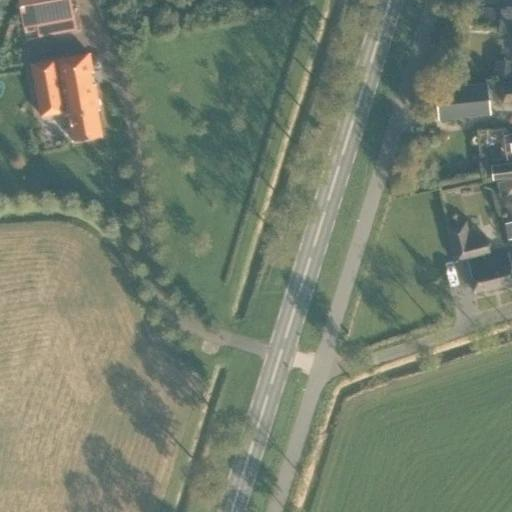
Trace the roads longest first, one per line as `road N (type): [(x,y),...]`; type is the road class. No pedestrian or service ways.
road 1 (primary): [(230,511),(391,0)]
road 2 (unclassified): [(322,367),(434,0)]
road 3 (residential): [(322,367),(371,360),(511,315)]
road 4 (unclassified): [(276,511),(322,367)]
